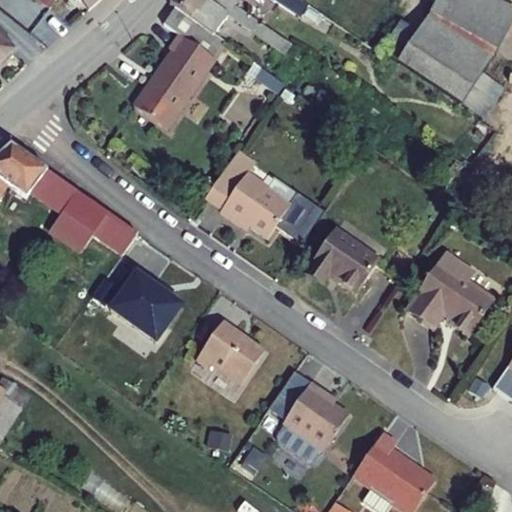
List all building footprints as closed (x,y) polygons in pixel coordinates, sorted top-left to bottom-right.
[(178,0),(170,13),(187,25),(219,48),(230,32),(221,26),(183,0),(178,0)] [(183,0),(221,26),(235,6),(283,39),(290,29),(246,0),(183,0)] [(298,0),(313,10),(319,2),(315,0),(298,0)] [(407,54),(469,94),(491,60),(505,38),(511,26),(511,0),(439,0),(426,22),(407,54)] [(389,42),(407,54),(426,22),(409,12),(389,42)] [(0,71),(23,51),(0,25),(0,71)] [(142,98),(175,121),(224,52),(219,48),(187,25),(176,42),(180,44),(142,98)] [(469,94),(493,109),(511,79),(511,72),(491,60),(469,94)] [(265,72),(286,87),(294,76),(279,66),(273,62),(265,72)] [(87,238),(122,262),(139,238),(12,149),(7,146),(0,152),(0,181),(2,180),(27,198),(32,193),(63,217),(52,232),(66,243),(59,254),(68,262),(87,238)] [(255,218),(274,232),(297,200),(273,183),(274,180),(254,166),(260,157),(245,146),(212,193),(228,204),(227,206),(247,220),(255,218)] [(337,271),(362,289),(387,255),(343,224),(313,267),(330,279),(337,271)] [(456,319),(473,331),(498,296),(472,278),(480,268),(454,249),(414,306),(440,325),(451,310),(459,316),(456,319)] [(152,329),(177,293),(132,261),(107,297),(152,329)] [(258,340),(217,310),(194,344),(205,352),(209,347),(237,368),(258,340)] [(281,411),(320,439),(344,404),(320,388),(323,383),(308,372),(281,411)] [(393,492),(412,505),(435,471),(391,440),(395,434),(381,424),(354,464),(372,477),(364,489),(385,504),(393,492)] [(291,471),(296,462),(307,468),(318,447),(282,428),(275,442),(287,448),(279,465),(291,471)] [(327,511),(351,511),(334,501),(327,511)]
